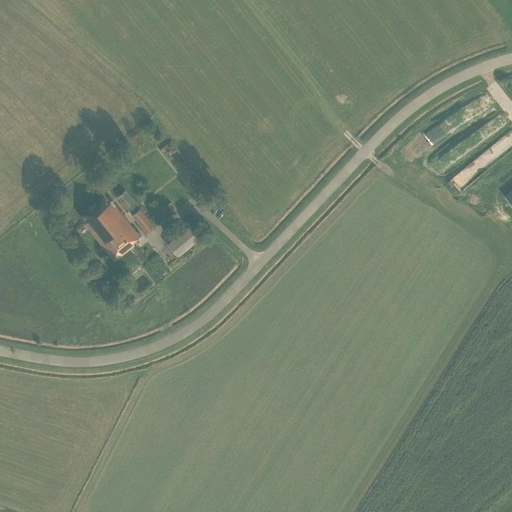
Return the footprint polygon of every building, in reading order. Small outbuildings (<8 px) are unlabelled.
[(501,107),(455,145),(465,158),(511,120),(501,107)] [(504,136),(453,177),(461,186),(511,146),(504,136)] [(436,185),(452,173),(439,157),(424,169),(436,185)] [(505,190),(511,184),(511,177),(501,186),(505,190)] [(455,178),(448,181),(455,194),(461,191),(455,178)] [(128,212),(137,205),(125,191),(117,198),(128,212)] [(84,224),(96,239),(123,217),(111,202),(110,203),(104,195),(79,215),(85,222),(84,224)] [(171,203),(167,206),(171,212),(176,209),(171,203)] [(140,210),(132,216),(146,234),(155,228),(140,210)] [(140,237),(123,217),(96,239),(114,261),(134,245),(132,243),(140,237)] [(166,244),(178,258),(199,240),(188,226),(166,244)]
